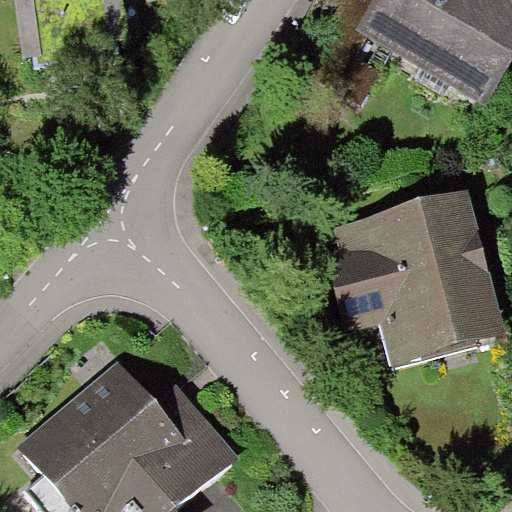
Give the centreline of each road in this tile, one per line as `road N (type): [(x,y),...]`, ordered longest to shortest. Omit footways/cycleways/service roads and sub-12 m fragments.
road 1 (residential): [(376,511),(181,287),(107,224)]
road 2 (residential): [(253,0),(107,224)]
road 3 (residential): [(107,224),(0,336)]
